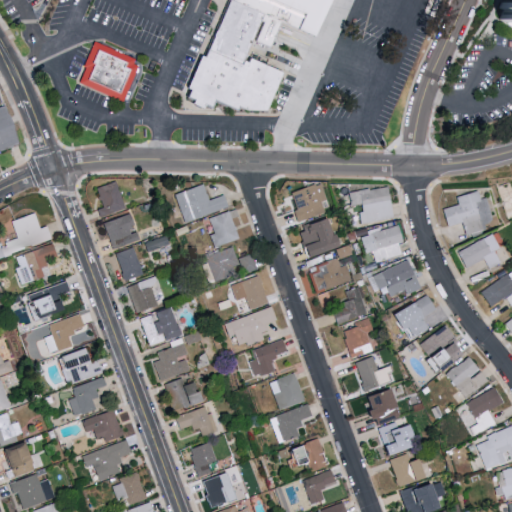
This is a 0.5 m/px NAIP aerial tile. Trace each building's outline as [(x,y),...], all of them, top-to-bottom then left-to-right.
[(334,0),(321,33),(317,43),(300,36),(294,34),(279,28),(276,34),(269,53),(252,45),(245,62),(282,77),(275,95),(266,116),(240,117),(235,118),(215,109),(213,116),(182,102),(184,96),(204,49),(208,51),(215,35),(215,34),(209,32),(222,0),(334,0)] [(511,36),(511,4),(503,0),(491,26),(511,36)] [(127,106),(80,87),(96,45),(138,61),(134,69),(140,71),(127,106)] [(0,155),(0,111),(4,110),(8,109),(23,147),(4,154),(0,155)] [(95,208),(97,216),(122,208),(114,181),(93,187),(99,207),(95,208)] [(325,199),(318,181),(287,192),(297,221),(323,212),(319,201),(325,199)] [(182,222),(226,207),(221,194),(206,199),(201,183),(172,193),(182,222)] [(360,222),(391,218),(386,186),(347,192),(350,206),(357,205),(360,222)] [(484,197),(477,199),(475,190),(453,196),(456,204),(440,208),(445,226),(462,221),(466,234),(484,229),(482,222),(490,220),(484,197)] [(212,246),(239,238),(230,210),(203,219),(207,233),(212,246)] [(9,220),(15,239),(0,244),(0,253),(1,255),(49,239),(44,225),(37,227),(32,212),(9,220)] [(138,238),(128,212),(100,222),(110,249),(138,238)] [(334,246),(324,217),(294,228),(304,256),(334,246)] [(359,238),(364,253),(371,251),(374,263),(400,254),(397,244),(402,242),(395,223),(366,233),(366,235),(359,238)] [(462,268),(480,259),(485,268),(496,262),(490,250),(495,248),(488,233),(453,251),(462,268)] [(42,277),(38,263),(55,259),(51,245),(12,255),(19,283),(42,277)] [(213,282),(254,268),(249,253),(235,258),(231,246),(204,256),(213,282)] [(112,254),(122,280),(141,273),(131,247),(112,254)] [(343,264),(340,266),(336,258),(306,271),(316,294),(349,279),(343,264)] [(383,286),(388,297),(404,289),(406,294),(418,288),(404,259),(367,277),(374,291),(383,286)] [(511,285),(504,273),(476,291),(486,306),(503,296),(510,307),(511,305),(511,285)] [(238,312),(266,302),(256,275),(228,285),(238,312)] [(133,312),(155,305),(149,286),(154,285),(151,277),(124,286),(133,312)] [(60,310),(54,295),(66,291),(63,281),(39,289),(40,294),(24,300),(27,308),(15,312),(19,324),(60,310)] [(366,313),(359,290),(327,300),(334,323),(366,313)] [(387,312),(396,330),(401,327),(406,337),(426,327),(420,316),(432,310),(424,294),(387,312)] [(233,346),(264,337),(260,324),(273,320),(269,307),(220,322),(224,336),(229,335),(233,346)] [(137,317),(145,345),(179,335),(176,324),(170,326),(165,309),(137,317)] [(46,324),(49,336),(36,340),(41,356),(70,347),(66,332),(82,327),(78,314),(46,324)] [(511,336),(511,315),(502,323),(511,336)] [(364,332),(370,330),(366,319),(338,329),(349,358),(370,350),(364,332)] [(415,345),(434,369),(455,352),(448,344),(453,339),(441,324),(415,345)] [(284,352),(281,340),(248,349),(250,359),(246,360),(250,375),(271,370),(268,357),(284,352)] [(149,362),(156,380),(187,370),(182,357),(185,356),(181,343),(154,352),(157,360),(149,362)] [(95,358),(82,361),(79,348),(56,353),(62,382),(99,374),(95,358)] [(363,391),(382,383),(371,355),(352,362),(363,391)] [(477,370),(465,356),(443,373),(462,399),(486,381),(477,370)] [(0,373),(11,369),(7,359),(0,361),(0,360),(0,373)] [(267,381),(275,409),(302,401),(293,373),(267,381)] [(93,409),(90,399),(96,397),(93,388),(103,385),(101,377),(69,387),(72,397),(63,400),(68,416),(93,409)] [(182,384),(179,377),(160,385),(171,411),(198,400),(189,380),(182,384)] [(362,417),(392,408),(386,387),(360,395),(364,408),(360,410),(362,417)] [(493,426),(486,409),(500,404),(493,388),(459,402),(473,434),(493,426)] [(300,426),(298,419),(309,416),(305,404),(271,415),(280,441),(296,436),(294,428),(300,426)] [(172,416),(178,431),(196,425),(199,435),(215,430),(209,412),(205,413),(202,406),(172,416)] [(119,434),(111,409),(78,419),(82,432),(90,429),(94,442),(119,434)] [(0,443),(21,436),(16,421),(9,424),(5,412),(0,413),(0,443)] [(376,445),(380,455),(412,444),(404,423),(394,427),(393,421),(374,428),(380,443),(376,445)] [(483,470),(504,462),(501,454),(510,450),(511,454),(511,424),(511,425),(484,435),(486,440),(474,444),(483,470)] [(307,471),(325,465),(316,437),(285,448),(291,467),(304,462),(307,471)] [(79,455),(83,467),(91,465),(96,479),(120,471),(116,457),(128,453),(124,439),(79,455)] [(215,468),(207,441),(186,448),(194,475),(215,468)] [(31,471),(22,443),(1,449),(9,477),(31,471)] [(396,487),(421,477),(413,457),(407,459),(404,452),(385,460),(396,487)] [(511,466),(494,471),(497,487),(493,488),(494,495),(502,493),(503,497),(511,495),(511,466)] [(318,487),(333,484),(330,471),(300,478),(306,503),(321,500),(318,487)] [(128,505),(145,499),(135,472),(117,478),(119,483),(110,486),(115,502),(126,498),(128,505)] [(53,497),(47,478),(38,481),(35,474),(6,483),(9,494),(14,493),(19,508),(53,497)] [(442,494),(438,481),(427,485),(426,481),(396,491),(402,511),(422,511),(435,508),(432,498),(442,494)] [(55,511),(52,503),(30,511),(55,511)] [(151,511),(149,503),(126,509),(127,511),(151,511)] [(313,511),(344,511),(341,503),(313,511)]
